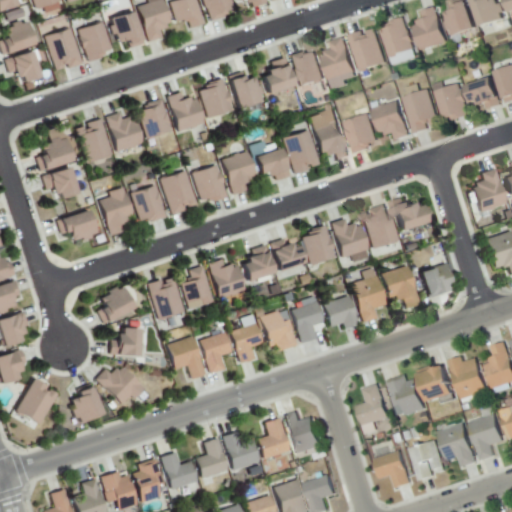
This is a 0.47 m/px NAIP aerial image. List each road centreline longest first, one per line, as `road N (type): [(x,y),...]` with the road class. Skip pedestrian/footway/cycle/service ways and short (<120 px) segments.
road 1 (residential): [(0,477),(511,307)]
road 2 (residential): [(46,287),(511,132)]
road 3 (residential): [(0,121),(365,0)]
road 4 (residential): [(61,347),(0,145)]
road 5 (residential): [(486,316),(434,159)]
road 6 (residential): [(321,371),(365,511)]
